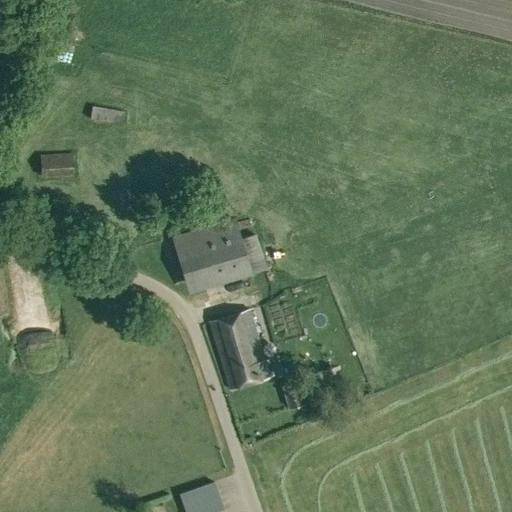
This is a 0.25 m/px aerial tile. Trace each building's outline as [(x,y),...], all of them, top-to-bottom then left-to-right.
[(49,47),(73,50),(75,35),(51,31),(49,47)] [(88,118),(120,124),(123,111),(90,105),(88,118)] [(41,155),(41,175),(73,174),(73,154),(41,155)] [(202,278),(204,286),(265,268),(254,233),(240,238),(234,218),(173,236),(187,283),(202,278)] [(209,321),(229,388),(270,376),(265,360),(264,360),(249,309),(209,321)] [(280,385),(287,409),(303,405),(296,381),(280,385)] [(182,511),(235,511),(226,483),(178,499),(182,511)]
